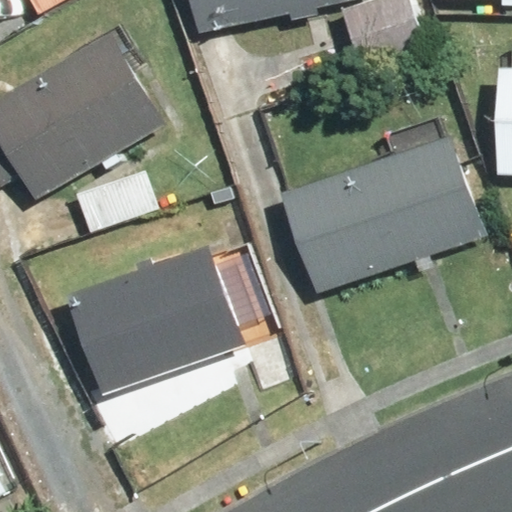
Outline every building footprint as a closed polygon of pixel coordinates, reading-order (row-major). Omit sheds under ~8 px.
[(193,0),(203,37),(350,0),(193,0)] [(416,0),(377,0),(343,11),(355,49),(425,26),(416,0)] [(311,18),(189,48),(204,109),(326,79),(311,18)] [(0,193),(25,179),(39,203),(171,130),(121,41),(0,108),(0,193)] [(286,197),(319,298),(488,242),(442,105),(384,125),(396,160),(286,197)] [(147,170),(80,193),(95,238),(162,215),(147,170)] [(105,401),(178,376),(189,409),(234,393),(222,360),(250,350),(212,240),(138,266),(141,277),(70,302),(105,401)] [(325,303),(282,319),(310,394),(353,378),(325,303)]
